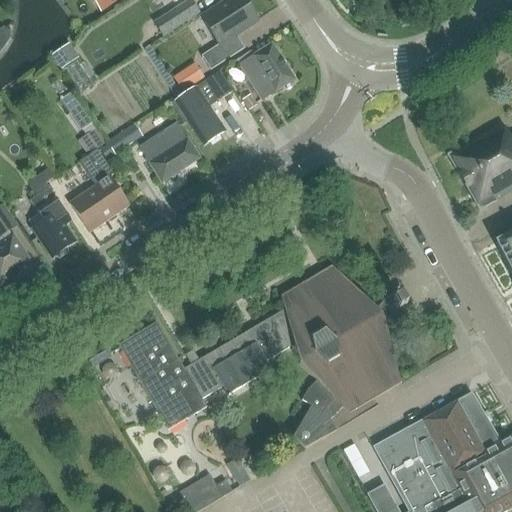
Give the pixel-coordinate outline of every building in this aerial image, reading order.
[(120,0),(90,0),(101,14),(120,0)] [(234,35),(256,21),(242,0),(228,0),(200,18),(218,45),(200,56),(209,70),(243,49),(234,35)] [(198,17),(189,2),(158,22),(158,23),(155,25),(162,37),(168,34),(168,36),(198,17)] [(0,52),(11,39),(4,30),(0,32),(0,52)] [(271,44),(250,57),(248,53),(234,62),(237,67),(236,68),(259,104),(294,81),(271,44)] [(61,50),(52,57),(61,70),(70,64),(61,50)] [(224,133),(207,107),(232,92),(220,72),(193,89),(169,105),(182,125),(185,123),(201,148),(224,133)] [(181,74),(173,79),(183,93),(203,79),(198,72),(185,80),(181,74)] [(71,96),(61,102),(70,115),(79,108),(71,96)] [(250,97),(242,102),(248,110),(256,105),(250,97)] [(138,148),(156,178),(161,186),(200,162),(175,124),(138,148)] [(511,138),(509,140),(501,126),(463,149),(471,162),(492,150),(511,184),(511,138)] [(112,157),(141,139),(133,127),(122,134),(119,129),(104,139),(107,144),(105,145),(107,148),(99,153),(104,161),(112,156),(112,157)] [(97,134),(81,145),(88,155),(104,145),(97,134)] [(471,162),(463,149),(447,158),(479,211),(511,191),(511,184),(492,150),(471,162)] [(88,234),(128,206),(111,179),(114,176),(97,150),(78,164),(90,181),(93,187),(83,194),(68,204),(88,234)] [(54,203),(36,177),(25,185),(35,199),(27,204),(36,219),(29,224),(53,260),(75,245),(63,228),(67,225),(52,204),(54,203)] [(0,285),(31,265),(10,233),(18,227),(5,206),(0,209),(0,239),(1,241),(0,241),(0,285)] [(511,235),(495,244),(511,276),(511,235)] [(167,431),(186,420),(185,417),(191,414),(192,416),(206,408),(201,400),(221,388),(226,396),(270,370),(265,362),(293,346),(298,365),(334,400),(321,413),(310,407),(292,439),(303,450),(336,432),(329,421),(343,409),(349,415),(400,385),(383,325),(396,322),(384,301),(374,312),(331,269),(279,298),(283,312),(198,362),(195,357),(187,361),(190,366),(183,370),(155,323),(117,346),(167,431)] [(504,511),(511,508),(511,437),(499,445),(470,396),(373,449),(407,511),(397,511),(383,486),(366,496),(374,511),(504,511)] [(354,446),(343,452),(358,480),(369,474),(354,446)] [(178,493),(189,511),(198,511),(231,493),(225,482),(215,487),(209,476),(178,493)]
